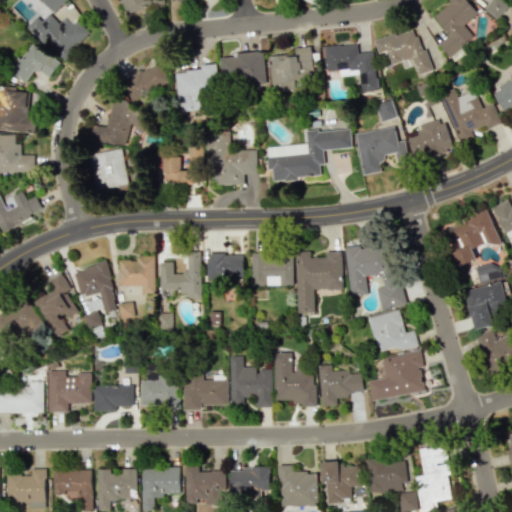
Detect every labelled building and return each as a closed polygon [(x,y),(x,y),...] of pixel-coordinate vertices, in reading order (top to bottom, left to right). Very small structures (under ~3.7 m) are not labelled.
[(65,0),(41,0),(53,12),(65,0)] [(118,0),(125,16),(163,0),(162,0),(155,0),(148,3),(146,0),(118,0)] [(474,37),(464,25),(478,13),(468,1),(469,0),(448,0),(446,2),(449,5),(435,16),(450,35),(439,43),(450,56),(474,37)] [(499,19),(508,4),(501,0),(491,0),(485,11),(499,19)] [(59,23),(49,13),(41,21),(36,16),(27,25),(61,60),(87,34),(68,14),(59,23)] [(375,41),(380,53),(388,50),(393,65),(403,61),(405,69),(416,65),(420,75),(432,70),(416,26),(375,41)] [(9,70),(25,81),(35,68),(48,78),(59,63),(31,41),(9,70)] [(324,47),(327,71),(341,70),(342,76),(360,74),(362,91),(379,89),(375,51),(359,53),(358,43),(324,47)] [(274,88),(292,86),(292,81),(305,81),(304,71),(315,70),(313,46),(297,47),(297,54),(272,55),(274,88)] [(268,83),(267,52),(224,55),(226,85),(268,83)] [(172,84),(161,62),(123,80),(134,102),(172,84)] [(180,71),(181,111),(210,110),(210,91),(220,91),(219,64),(204,64),(204,70),(180,71)] [(0,129),(33,133),(34,116),(26,115),(28,91),(0,88),(0,129)] [(459,142),(474,136),(472,130),(487,125),(488,128),(502,123),(494,103),(483,107),(476,90),(458,97),(455,88),(442,93),(459,142)] [(91,141),(127,146),(134,103),(112,99),(108,127),(93,124),(91,141)] [(377,104),(382,121),(398,117),(393,99),(377,104)] [(419,124),(421,135),(409,137),(414,159),(452,151),(445,118),(419,124)] [(364,174),(382,172),(381,162),(387,161),(386,155),(408,152),(406,140),(399,141),(397,127),(358,132),(364,174)] [(269,146),(271,170),(275,169),(276,180),(323,177),(323,164),(327,164),(326,149),(354,147),(353,128),(309,132),(310,143),(269,146)] [(260,149),(234,149),(234,130),(210,131),(211,171),(220,171),(220,184),(247,184),(247,174),(260,174),(260,149)] [(0,172),(33,172),(33,155),(20,155),(20,144),(14,144),(14,133),(0,133),(0,172)] [(165,155),(166,173),(170,173),(170,184),(205,183),(204,145),(191,145),(192,154),(165,155)] [(128,186),(122,148),(89,153),(95,191),(128,186)] [(0,229),(0,230),(42,212),(35,195),(26,200),(22,191),(11,196),(15,206),(5,210),(0,198),(0,229)] [(499,239),(486,210),(444,229),(461,266),(477,259),(473,251),(499,239)] [(351,295),(370,294),(368,276),(384,274),(385,287),(380,287),(382,308),(400,306),(395,244),(347,248),(351,295)] [(160,262),(160,290),(181,290),(181,296),(201,296),(200,251),(187,251),(187,272),(173,272),(173,261),(160,262)] [(300,313),(316,312),(316,289),(344,289),(344,251),(328,251),(328,257),(313,257),(312,251),(298,251),(300,313)] [(246,253),(208,254),(209,280),(246,279),(246,253)] [(295,285),(295,254),(254,254),(254,285),(295,285)] [(118,259),(118,285),(141,286),(141,293),(153,293),(154,255),(136,255),(136,259),(118,259)] [(73,270),(80,297),(99,292),(104,312),(117,309),(105,262),(73,270)] [(480,282),(504,277),(501,262),(477,267),(480,282)] [(34,300),(53,336),(68,329),(63,319),(77,311),(67,292),(71,290),(61,272),(46,280),(52,290),(34,300)] [(466,288),(473,329),(500,324),(497,307),(506,305),(502,282),(466,288)] [(0,311),(0,333),(5,344),(42,325),(27,297),(0,311)] [(117,303),(120,320),(134,318),(132,301),(117,303)] [(419,345),(416,330),(406,332),(401,310),(370,317),(374,338),(379,337),(383,352),(419,345)] [(172,327),(172,312),(157,313),(157,328),(172,327)] [(511,359),(511,344),(508,335),(498,339),(494,328),(475,336),(490,369),(511,359)] [(0,357),(8,347),(0,341),(0,357)] [(426,391),(421,366),(424,366),(422,351),(383,357),(386,377),(369,380),(372,400),(426,391)] [(275,400),(294,400),(294,406),(316,405),(316,367),(294,367),(293,352),(274,352),(275,400)] [(230,403),(244,403),(244,396),(255,396),(255,407),(271,407),(271,370),(256,370),(256,367),(244,367),(244,355),(230,356),(230,403)] [(338,405),(337,395),(364,393),(363,372),(351,373),(351,369),(333,370),(333,364),(319,365),(322,406),(338,405)] [(47,412),(67,411),(67,402),(90,402),(90,372),(74,372),(74,376),(64,376),(64,370),(47,370),(47,412)] [(176,408),(177,375),(142,374),(141,407),(176,408)] [(183,376),(184,409),(201,409),(201,405),(227,404),(227,380),(203,380),(203,376),(183,376)] [(0,411),(42,412),(42,381),(28,381),(28,388),(0,387),(0,411)] [(93,385),(93,410),(116,410),(116,406),(132,406),(132,385),(93,385)] [(415,476),(420,511),(428,511),(437,511),(436,501),(453,498),(445,445),(419,449),(423,475),(415,476)] [(410,490),(407,457),(366,460),(368,493),(410,490)] [(327,503),(342,503),(342,498),(351,498),(350,486),(359,485),(359,466),(341,467),(341,461),(321,462),(322,483),(326,483),(327,503)] [(316,505),(315,471),(291,472),(291,464),(278,465),(279,506),(316,505)] [(199,466),(184,466),(185,505),(224,504),(224,471),(199,472),(199,466)] [(229,468),(230,495),(261,494),(261,490),(269,490),(268,467),(229,468)] [(6,474),(6,508),(25,508),(45,508),(45,468),(31,468),(31,474),(6,474)] [(96,469),(97,510),(109,509),(109,499),(136,498),(135,468),(119,468),(119,473),(110,473),(110,468),(96,469)] [(141,468),(142,510),(153,510),(153,497),(162,497),(162,493),(179,493),(179,468),(141,468)] [(92,510),(91,469),(53,470),(53,494),(66,494),(66,491),(79,491),(79,510),(92,510)] [(398,493),(401,511),(418,510),(415,491),(398,493)]
